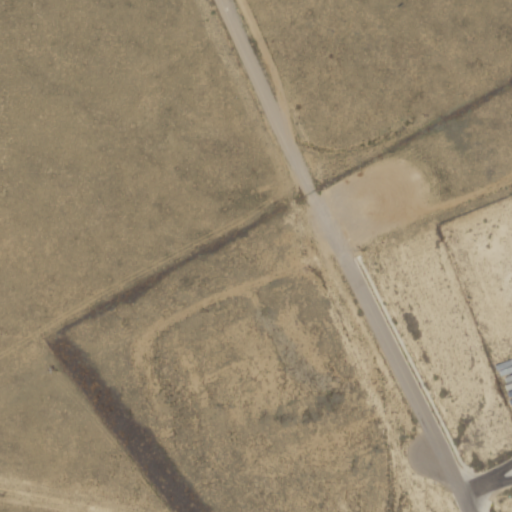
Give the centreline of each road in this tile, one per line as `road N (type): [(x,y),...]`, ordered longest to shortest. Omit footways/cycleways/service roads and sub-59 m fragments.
road 1 (residential): [(230,0),(356,272)]
road 2 (residential): [(356,272),(464,511)]
